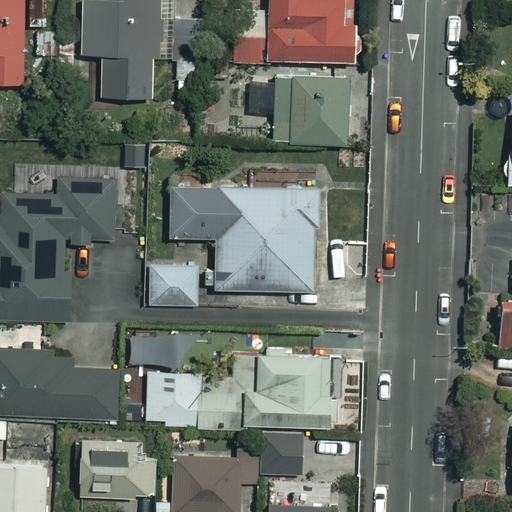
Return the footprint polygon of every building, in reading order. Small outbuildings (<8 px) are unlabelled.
[(21,0),(0,0),(0,81),(22,81),(21,0)] [(149,56),(206,58),(207,14),(173,13),(173,0),(79,0),(78,52),(98,53),(97,94),(148,96),(149,56)] [(349,0),(264,0),(264,9),(231,10),(232,61),(351,58),(349,0)] [(344,140),(343,73),(246,75),(246,114),(271,114),(272,141),(344,140)] [(112,177),(54,177),(54,194),(0,194),(0,317),(65,317),(64,239),(126,238),(125,213),(112,213),(112,177)] [(315,185),(167,184),(167,235),(212,235),(212,287),(309,288),(309,222),(315,222),(315,185)] [(195,265),(149,264),(148,302),(194,303),(195,265)] [(511,295),(492,294),(489,341),(511,342),(511,295)] [(175,331),(128,330),(128,364),(175,364),(175,331)] [(68,350),(0,347),(0,412),(115,417),(117,368),(67,367),(68,350)] [(327,354),(252,352),(250,422),(325,424),(327,354)] [(363,355),(327,354),(325,424),(361,426),(363,355)] [(162,418),(162,425),(247,425),(247,369),(123,369),(124,419),(162,418)] [(297,431),(261,431),(261,472),(297,472),(297,431)] [(132,439),(75,440),(76,496),(155,494),(154,457),(133,458),(132,439)] [(256,454),(171,453),(170,511),(235,511),(236,480),(256,480),(256,454)] [(37,511),(39,462),(0,461),(0,511),(37,511)] [(326,511),(329,483),(306,482),(305,505),(265,503),(263,511),(326,511)]
